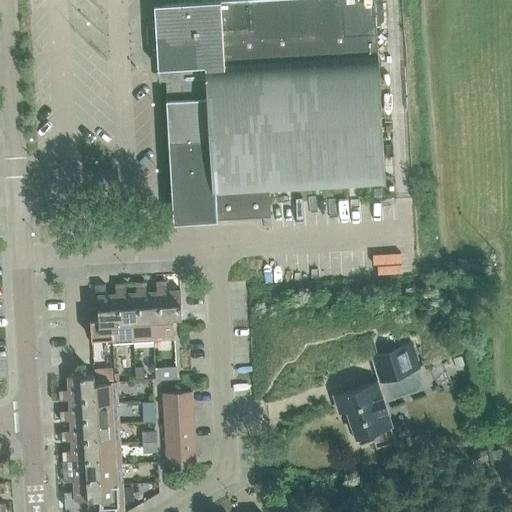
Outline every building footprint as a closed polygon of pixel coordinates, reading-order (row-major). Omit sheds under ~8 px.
[(200,1),(154,4),(158,67),(165,66),(165,79),(174,221),(270,216),(269,204),(269,191),(385,184),(374,3),(373,0),(223,0),(219,0),(212,1),(200,1)] [(155,281),(156,292),(159,292),(160,317),(152,317),(153,341),(174,339),(173,317),(181,316),(180,291),(166,291),(165,280),(155,281)] [(135,282),(136,293),(136,294),(138,293),(140,318),(131,318),(133,342),(153,341),(152,317),(160,317),(159,292),(156,292),(146,293),(145,282),(135,282)] [(111,320),(112,336),(112,343),(133,342),(131,318),(140,318),(138,293),(136,294),(136,293),(125,294),(125,283),(115,283),(115,294),(115,295),(118,295),(119,319),(111,320)] [(91,337),(112,336),(111,320),(119,319),(118,295),(115,295),(115,294),(105,295),(104,284),(94,285),(95,298),(97,298),(98,307),(89,308),(91,337)] [(371,355),(379,381),(419,368),(410,342),(371,355)] [(144,365),(134,366),(135,379),(145,379),(144,365)] [(176,366),(155,367),(155,380),(177,379),(176,366)] [(113,367),(95,368),(96,380),(114,379),(113,367)] [(58,400),(69,400),(70,400),(70,397),(94,396),(95,404),(118,402),(117,381),(94,383),(94,374),(68,376),(69,390),(58,390),(58,400)] [(391,425),(377,381),(335,395),(341,413),(348,411),(360,445),(374,440),(377,447),(396,441),(391,425)] [(162,393),(163,406),(192,404),(192,391),(162,393)] [(60,421),(71,420),(71,417),(95,416),(96,424),(119,423),(119,422),(112,423),(111,403),(118,403),(118,402),(95,404),(94,396),(70,397),(70,400),(69,400),(70,410),(59,411),(60,421)] [(153,400),(142,401),(143,421),(154,421),(153,400)] [(163,406),(164,418),(193,416),(192,404),(163,406)] [(61,441),(72,440),(72,438),(97,436),(97,445),(120,443),(119,423),(96,424),(95,416),(71,417),(71,420),(71,430),(60,431),(61,441)] [(164,418),(165,430),(194,428),(193,416),(164,418)] [(165,430),(165,442),(194,440),(194,428),(165,430)] [(155,441),(155,432),(143,432),(143,442),(155,441)] [(61,451),(62,461),(73,461),(73,458),(98,457),(98,465),(122,464),(120,443),(97,445),(97,436),(72,438),(72,440),(72,451),(61,451)] [(165,442),(166,453),(195,452),(194,440),(165,442)] [(485,451),(470,454),(473,464),(488,460),(485,451)] [(195,452),(166,453),(167,466),(196,465),(195,452)] [(63,482),(74,481),(75,481),(74,479),(99,477),(99,485),(123,484),(122,464),(98,465),(98,457),(73,458),(73,461),(62,461),(63,482)] [(75,481),(74,481),(75,491),(64,492),(64,507),(78,506),(78,499),(87,499),(87,511),(124,511),(123,484),(99,485),(99,477),(74,479),(75,481)]
